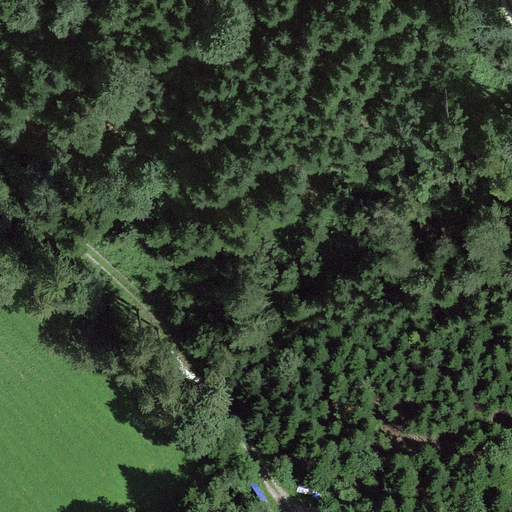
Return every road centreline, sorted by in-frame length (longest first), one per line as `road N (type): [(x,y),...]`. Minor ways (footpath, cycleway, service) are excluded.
road 1 (track): [(291,511),(172,332),(0,159)]
road 2 (track): [(290,509),(399,504),(437,511)]
